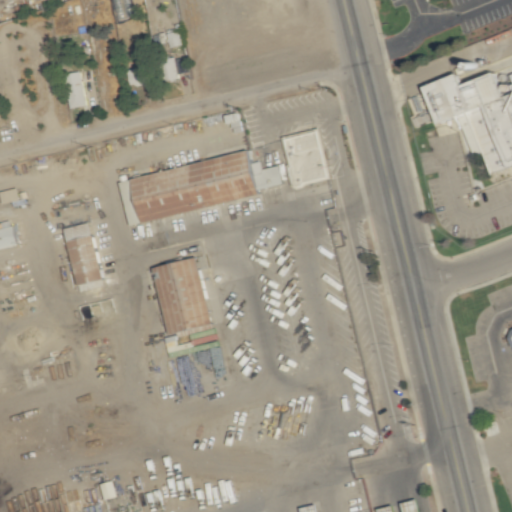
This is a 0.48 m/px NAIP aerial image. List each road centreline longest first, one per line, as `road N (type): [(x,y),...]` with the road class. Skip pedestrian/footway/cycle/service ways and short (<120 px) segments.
road 1 (residential): [(358,64),(0,154)]
road 2 (secondary): [(342,0),(412,290)]
road 3 (secondary): [(412,290),(466,511)]
